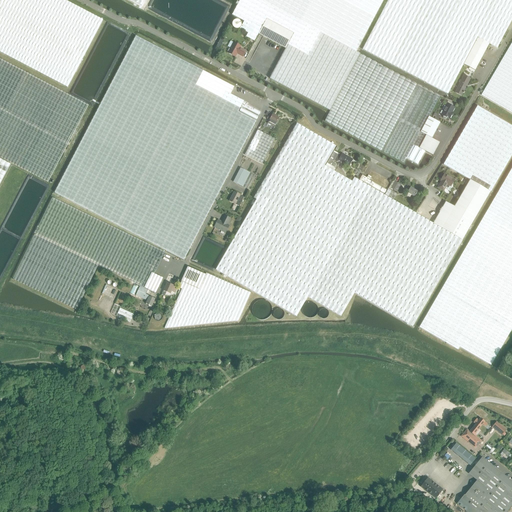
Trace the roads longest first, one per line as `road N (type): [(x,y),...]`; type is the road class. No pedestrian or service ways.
road 1 (unclassified): [(272,92),(301,106),(314,125),(418,174),(511,27)]
road 2 (unclassified): [(161,271),(181,269),(272,92)]
road 3 (unclassified): [(85,0),(272,92)]
road 4 (unclassified): [(511,404),(474,402),(422,466)]
